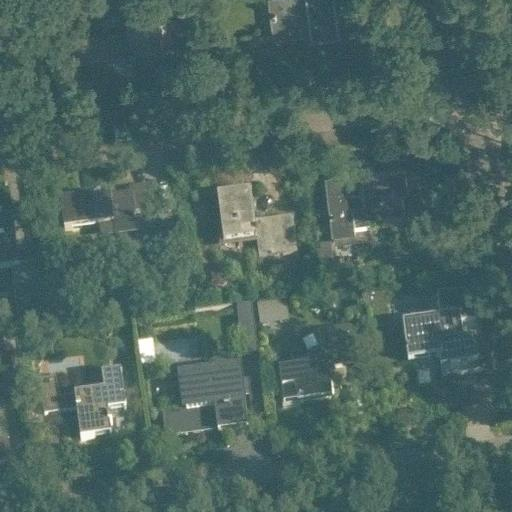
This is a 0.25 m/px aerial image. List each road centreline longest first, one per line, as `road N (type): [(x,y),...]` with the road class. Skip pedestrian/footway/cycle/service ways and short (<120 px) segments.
road 1 (residential): [(0,160),(462,97)]
road 2 (residential): [(71,498),(393,458)]
road 3 (residential): [(511,244),(473,129)]
